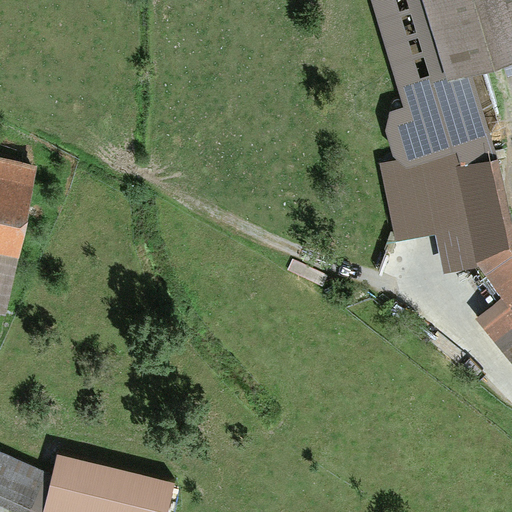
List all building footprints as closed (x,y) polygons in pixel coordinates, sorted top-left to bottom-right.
[(373,0),(400,86),(448,71),(426,0),(373,0)] [(511,0),(426,0),(448,71),(472,64),(503,54),(508,73),(511,71),(511,0)] [(499,153),(472,64),(448,71),(400,86),(404,102),(390,106),(385,126),(393,149),(401,154),(409,160),(457,145),(461,160),(499,153)] [(115,126),(131,128),(135,100),(118,98),(115,126)] [(457,145),(409,160),(401,154),(397,155),(412,229),(441,222),(449,259),(475,254),(511,238),(511,212),(499,153),(461,160),(457,145)] [(0,295),(27,170),(0,164),(0,295)] [(511,238),(475,254),(502,292),(476,314),(511,357),(511,238)] [(0,447),(0,501),(24,511),(41,511),(53,470),(0,447)] [(165,511),(174,476),(58,448),(53,470),(41,511),(165,511)]
